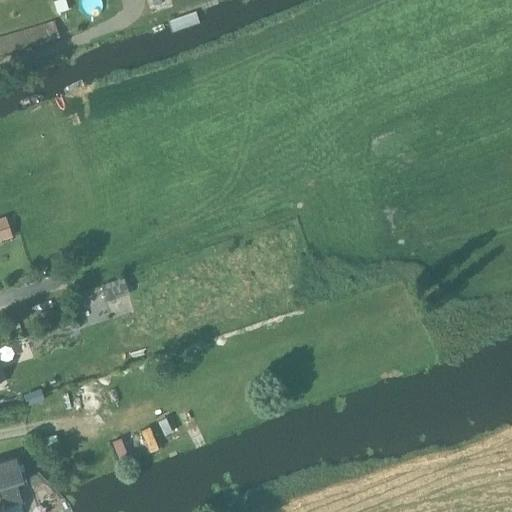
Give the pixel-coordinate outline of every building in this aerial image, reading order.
[(0,55),(59,38),(54,20),(0,35),(0,55)] [(0,240),(11,237),(5,218),(0,219),(0,240)] [(128,279),(107,281),(109,313),(130,312),(128,279)] [(0,346),(0,359),(42,345),(39,335),(17,342),(17,341),(0,346)] [(0,511),(3,511),(2,509),(27,502),(14,458),(0,461),(0,511)]
